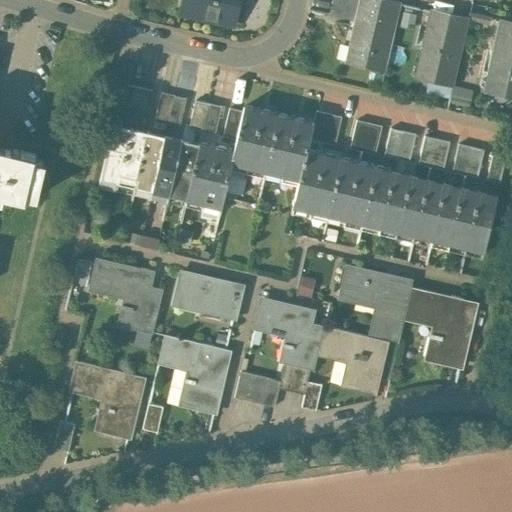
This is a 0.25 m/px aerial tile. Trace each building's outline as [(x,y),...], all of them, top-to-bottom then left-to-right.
[(182,0),(179,14),(234,27),(240,0),(182,0)] [(401,4),(380,0),(359,0),(358,8),(355,20),(347,57),(386,66),(401,4)] [(358,8),(332,2),(329,14),(355,20),(358,8)] [(469,20),(429,11),(420,48),(426,49),(421,73),(455,81),(469,20)] [(511,24),(499,21),(488,74),(493,75),(490,90),(508,94),(509,90),(511,90),(511,24)] [(133,65),(122,63),(117,82),(126,85),(128,85),(133,65)] [(126,85),(117,82),(115,92),(124,94),(126,85)] [(128,85),(126,85),(124,94),(120,113),(145,118),(152,90),(128,85)] [(174,95),(161,92),(154,120),(167,123),(174,95)] [(186,98),(174,95),(167,123),(180,126),(186,98)] [(209,103),(195,100),(189,128),(202,131),(209,103)] [(221,106),(209,103),(202,131),(214,134),(221,106)] [(261,110),(243,106),(236,139),(233,151),(230,162),(231,162),(230,171),(245,174),(261,110)] [(242,111),(229,108),(223,136),(236,139),(242,111)] [(270,110),(264,109),(262,110),(262,111),(261,110),(245,174),(263,178),(278,114),(271,113),(271,112),(270,110)] [(341,116),(316,111),(313,122),(313,123),(310,139),(335,144),(341,116)] [(281,113),(279,115),(278,114),(263,178),(281,182),(296,119),(288,117),(287,114),(281,113)] [(296,119),(281,182),(297,186),(299,178),(300,178),(306,150),(307,150),(307,148),(310,139),(313,123),(313,122),(305,121),(305,120),(304,118),(298,117),(296,118),(296,119)] [(381,126),(356,120),(350,148),(375,154),(381,126)] [(113,123),(98,187),(115,191),(130,127),(113,123)] [(130,127),(115,191),(133,195),(148,131),(130,127)] [(403,131),(390,128),(384,156),(396,159),(403,131)] [(148,131),(133,195),(150,199),(164,135),(148,131)] [(415,134),(403,131),(396,159),(409,162),(415,134)] [(182,139),(164,135),(150,199),(167,203),(182,139)] [(450,142),(424,136),(418,164),(443,170),(450,142)] [(199,143),(182,139),(167,203),(184,207),(199,143)] [(184,207),(180,226),(181,226),(185,207),(201,211),(215,147),(199,143),(184,207)] [(484,149),(458,144),(452,172),(477,178),(484,149)] [(233,151),(215,147),(201,211),(218,215),(214,233),(215,234),(229,171),(230,171),(231,162),(230,162),(233,151)] [(37,157),(0,148),(0,201),(1,195),(24,200),(25,196),(36,198),(44,163),(36,161),(37,157)] [(306,150),(300,178),(299,178),(297,186),(293,206),(310,210),(308,218),(309,218),(324,154),(316,153),(316,152),(315,150),(307,148),(307,150),(306,150)] [(506,155),(493,152),(486,180),(500,183),(506,155)] [(324,154),(309,218),(326,222),(321,241),(323,241),(327,223),(342,159),(324,154)] [(342,159),(327,223),(344,227),(359,163),(342,159)] [(359,163),(344,227),(360,230),(355,249),(357,249),(361,231),(376,166),(359,163)] [(376,166),(361,231),(377,234),(372,253),(375,253),(379,235),(393,171),(376,166)] [(393,171),(379,235),(394,238),(390,257),(392,257),(396,238),(410,175),(393,171)] [(410,175),(396,238),(411,242),(407,261),(409,261),(413,242),(428,178),(410,175)] [(428,178),(413,242),(429,246),(443,182),(428,178)] [(443,182),(429,246),(446,250),(461,186),(443,182)] [(461,186),(446,250),(463,254),(478,190),(461,186)] [(497,195),(478,190),(463,254),(465,255),(466,247),(484,251),(497,195)] [(134,232),(132,242),(159,249),(162,239),(134,232)] [(140,272),(98,262),(92,287),(130,296),(123,327),(153,334),(161,299),(150,297),(156,272),(141,268),(140,272)] [(410,290),(383,284),(385,276),(349,267),(343,293),(381,302),(373,337),(382,339),(397,343),(404,315),(410,290)] [(230,284),(179,273),(173,300),(203,307),(201,312),(232,319),(238,293),(228,291),(230,284)] [(314,295),(316,278),(302,276),(300,293),(314,295)] [(449,299),(410,290),(404,315),(439,323),(431,355),(462,362),(470,326),(459,323),(464,299),(450,296),(449,299)] [(316,312),(262,300),(256,325),(291,333),(284,363),(314,370),(319,350),(322,337),(311,334),(316,312)] [(373,337),(325,325),(322,337),(319,350),(352,357),(346,384),(374,391),(381,360),(377,359),(382,339),(373,337)] [(219,348),(164,335),(158,359),(193,367),(191,379),(185,378),(184,380),(190,382),(186,401),(214,408),(223,372),(214,370),(219,348)] [(132,374),(78,361),(72,386),(107,394),(100,425),(129,432),(136,399),(127,397),(132,374)] [(254,374),(240,370),(234,398),(247,401),(254,374)] [(267,377),(254,374),(247,401),(260,403),(267,377)] [(280,380),(267,377),(260,403),(274,407),(280,380)] [(163,406),(148,402),(142,428),(156,431),(163,406)] [(60,421),(54,446),(68,450),(74,425),(60,421)]
